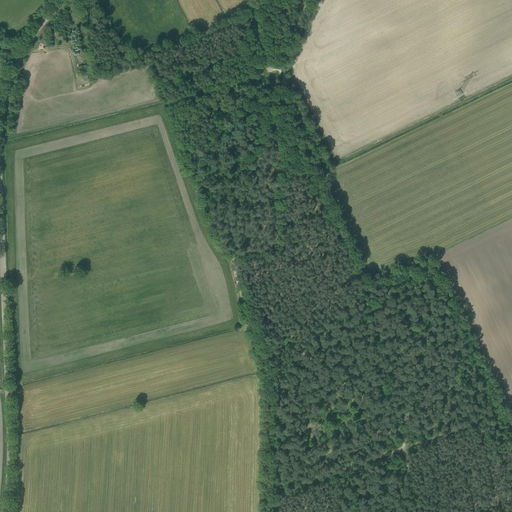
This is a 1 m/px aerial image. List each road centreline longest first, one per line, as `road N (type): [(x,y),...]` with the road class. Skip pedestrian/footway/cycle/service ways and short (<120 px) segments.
road 1 (track): [(93,0),(128,53),(240,22),(259,45),(260,81),(277,127),(275,240),(235,267),(266,367),(264,511)]
road 2 (track): [(423,511),(363,277),(313,174),(278,151)]
road 3 (unclassified): [(4,511),(0,235)]
road 4 (track): [(264,501),(500,408)]
road 5 (unclassified): [(0,127),(24,47),(65,0)]
